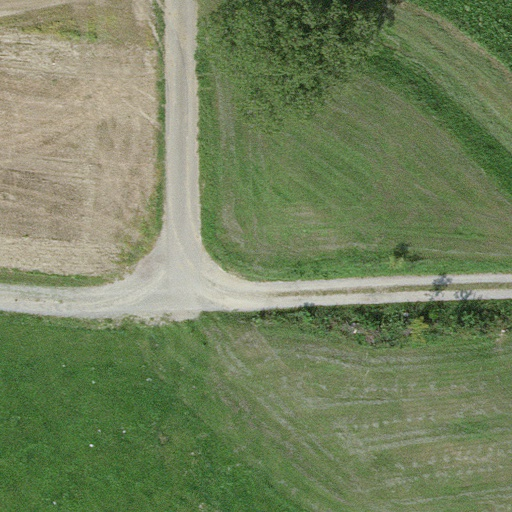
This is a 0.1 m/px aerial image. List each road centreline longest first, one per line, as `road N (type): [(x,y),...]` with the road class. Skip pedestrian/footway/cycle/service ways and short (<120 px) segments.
road 1 (track): [(0,300),(52,308),(511,294)]
road 2 (track): [(193,301),(185,0)]
